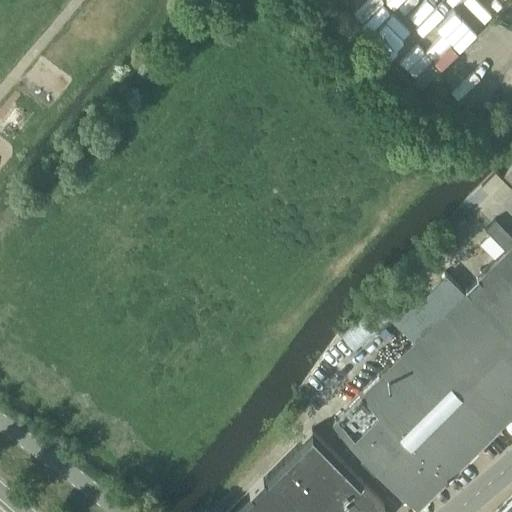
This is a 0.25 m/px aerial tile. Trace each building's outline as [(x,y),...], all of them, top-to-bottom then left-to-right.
[(511,166),(511,167),(503,175),(511,184),(511,166)] [(463,292),(511,340),(511,237),(494,219),(485,228),(506,249),(463,292)] [(511,411),(511,340),(463,292),(444,273),(408,309),(427,328),(412,342),(497,427),(511,411)] [(497,427),(412,342),(332,422),(416,507),(497,427)] [(225,511),(383,511),(388,507),(310,428),(225,511)] [(511,511),(511,494),(494,511),(511,511)]
